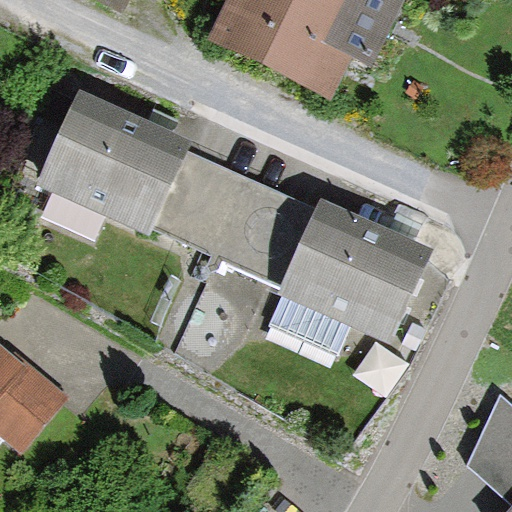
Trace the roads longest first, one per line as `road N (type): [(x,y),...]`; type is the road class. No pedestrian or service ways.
road 1 (residential): [(509,225),(27,0)]
road 2 (residential): [(374,511),(509,225)]
